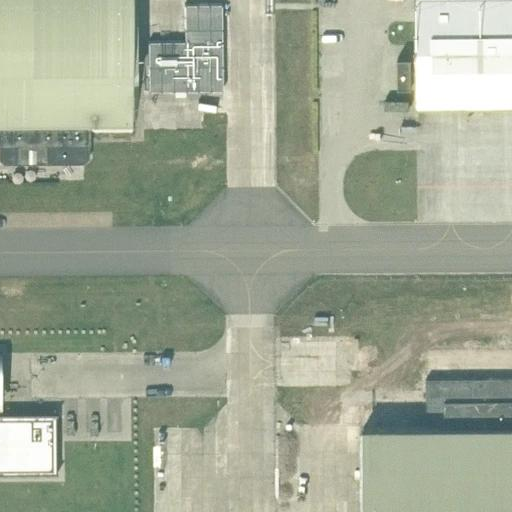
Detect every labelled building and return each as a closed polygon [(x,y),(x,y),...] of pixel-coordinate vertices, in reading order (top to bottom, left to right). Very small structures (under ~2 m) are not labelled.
[(0,0),(0,143),(11,144),(11,158),(16,163),(48,163),(53,157),(53,144),(88,143),(88,133),(132,132),(131,77),(132,77),(134,77),(133,0),(0,0)] [(511,0),(415,0),(416,22),(416,45),(416,102),(511,100),(511,0)] [(148,40),(149,90),(175,90),(185,89),(223,89),(222,2),(188,3),(189,40),(148,40)] [(412,87),(411,50),(390,50),(390,87),(412,87)] [(511,511),(511,346),(473,347),(473,377),(426,378),(426,390),(426,426),(363,426),(364,511),(511,511)] [(372,371),(372,351),(359,351),(359,371),(372,371)] [(0,473),(57,474),(57,471),(56,471),(55,414),(57,414),(57,412),(0,412),(0,355),(0,353),(0,473)] [(412,422),(412,402),(380,402),(380,422),(412,422)] [(425,422),(425,413),(413,413),(413,423),(425,422)]
